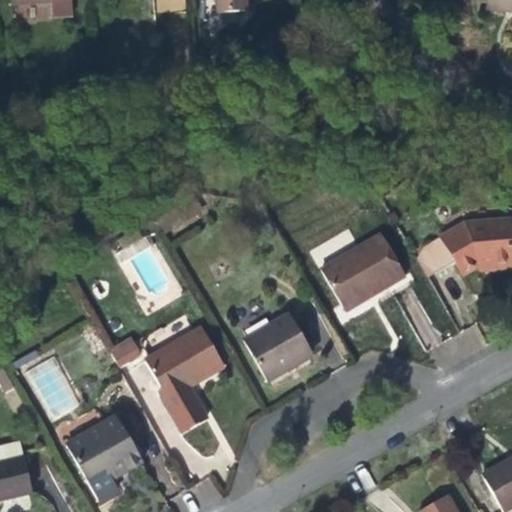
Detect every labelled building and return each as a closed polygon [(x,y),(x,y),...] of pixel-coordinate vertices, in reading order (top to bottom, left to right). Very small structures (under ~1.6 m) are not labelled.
[(26,0),(27,4),(68,1),(70,19),(87,18),(86,0),(26,0)] [(235,0),(236,18),(266,15),(265,0),(235,0)] [(511,16),(511,0),(493,0),(493,16),(511,16)] [(511,278),(511,231),(483,235),(426,264),(441,290),(472,274),(479,285),(497,276),(498,280),(511,278)] [(316,261),(354,243),(349,232),(311,250),(316,261)] [(391,298),(418,283),(394,240),(334,274),(353,310),(388,291),(391,298)] [(357,317),(391,298),(388,291),(353,310),(357,317)] [(322,357),(301,319),(256,346),(279,386),(311,369),(309,364),(322,357)] [(207,391),(235,374),(213,334),(158,366),(175,399),(172,401),(191,438),(218,424),(198,387),(203,384),(207,391)] [(154,359),(143,339),(119,352),(130,372),(154,359)] [(136,475),(152,466),(126,422),(79,449),(98,482),(117,473),(119,477),(133,469),(136,475)] [(33,458),(27,441),(10,447),(16,464),(33,458)] [(16,464),(10,447),(0,450),(0,505),(1,509),(46,494),(33,458),(16,464)] [(136,475),(133,469),(119,477),(123,483),(136,475)] [(511,511),(511,477),(495,487),(509,511),(511,511)]
